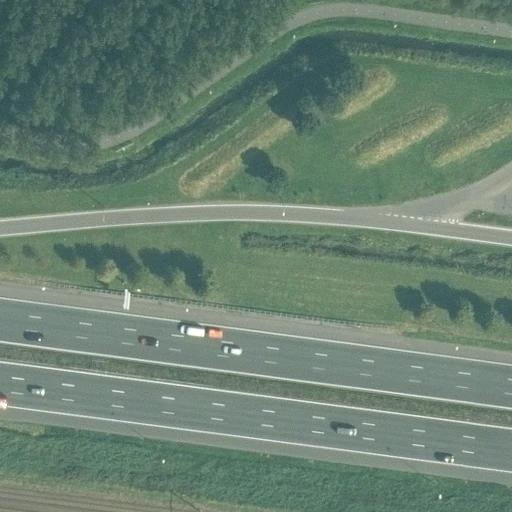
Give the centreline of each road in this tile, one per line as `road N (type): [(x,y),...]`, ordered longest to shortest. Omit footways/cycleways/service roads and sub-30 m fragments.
road 1 (motorway): [(0,384),(511,451)]
road 2 (motorway): [(511,386),(0,320)]
road 3 (motorway): [(511,239),(263,213),(0,229)]
